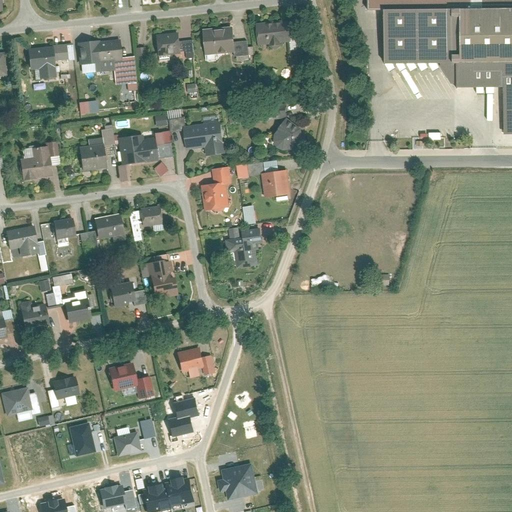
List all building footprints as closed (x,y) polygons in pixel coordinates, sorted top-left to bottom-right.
[(511,0),(369,0),(369,10),(385,10),(386,62),(441,62),(458,88),(505,85),(505,61),(511,60),(511,0)] [(291,20),(259,24),(261,44),(288,41),(294,41),(293,35),(291,20)] [(236,25),(205,28),(208,54),(237,51),(239,51),(238,41),(236,25)] [(182,31),(158,34),(160,55),(184,52),(183,40),(182,31)] [(300,34),(293,35),(294,41),(288,41),(290,54),(303,52),(300,34)] [(123,38),(80,41),(82,63),(84,62),(117,59),(125,58),(125,56),(123,38)] [(194,39),(183,40),(184,52),(196,51),(194,39)] [(249,40),(238,41),(239,51),(237,51),(237,56),(251,54),(249,40)] [(74,43),(56,45),(58,60),(76,59),(74,43)] [(56,45),(30,47),(33,69),(41,68),(42,78),(59,76),(58,60),(56,45)] [(7,51),(0,51),(0,75),(10,74),(7,51)] [(137,55),(125,56),(125,58),(117,59),(118,69),(116,69),(118,85),(140,82),(137,55)] [(117,59),(84,62),(85,73),(116,69),(118,69),(117,59)] [(197,82),(189,83),(189,92),(198,91),(197,82)] [(97,114),(97,102),(79,103),(80,115),(97,114)] [(287,149),(304,147),(305,127),(290,116),(278,133),(277,139),(280,146),(287,149)] [(223,120),(186,125),(190,149),(208,147),(209,155),(229,151),(223,120)] [(120,137),(124,164),(161,159),(157,133),(120,137)] [(106,143),(81,146),(85,170),(109,167),(106,143)] [(22,159),(26,180),(55,175),(50,144),(35,146),(36,157),(22,159)] [(158,176),(167,172),(163,163),(154,167),(158,176)] [(237,179),(248,177),(247,164),(235,165),(237,179)] [(117,166),(118,181),(126,181),(125,165),(117,166)] [(291,169),(264,172),(267,197),(294,193),(291,169)] [(227,181),(204,184),(207,210),(232,206),(227,181)] [(143,207),(146,226),(165,223),(163,204),(143,207)] [(123,212),(96,217),(100,237),(127,232),(123,212)] [(75,217),(55,220),(58,239),(78,235),(75,217)] [(9,229),(12,249),(21,247),(23,256),(42,253),(37,223),(9,229)] [(262,224),(231,228),(233,250),(238,250),(239,266),(261,263),(258,243),(265,242),(262,224)] [(95,232),(80,233),(82,252),(97,250),(95,232)] [(172,258),(149,261),(157,298),(179,294),(172,258)] [(52,277),(53,286),(72,284),(71,274),(52,277)] [(389,275),(381,275),(380,284),(389,284),(389,275)] [(38,282),(41,292),(51,290),(48,279),(38,282)] [(134,280),(113,285),(116,307),(138,302),(134,280)] [(91,302),(69,307),(72,322),(93,317),(91,302)] [(23,309),(26,327),(52,321),(48,304),(23,309)] [(7,318),(0,319),(0,338),(10,336),(7,318)] [(203,346),(180,351),(184,371),(208,365),(203,346)] [(135,361),(111,367),(116,390),(140,384),(135,361)] [(55,377),(60,398),(82,392),(77,371),(55,377)] [(151,375),(140,376),(142,397),(152,396),(151,375)] [(30,386),(4,391),(9,414),(35,409),(30,386)] [(52,415),(37,418),(39,426),(54,423),(52,415)] [(95,452),(90,422),(70,426),(76,456),(95,452)] [(114,438),(118,456),(141,450),(137,433),(114,438)] [(251,463),(222,469),(228,499),(258,492),(251,463)] [(141,490),(146,511),(155,511),(194,501),(188,477),(141,490)]
